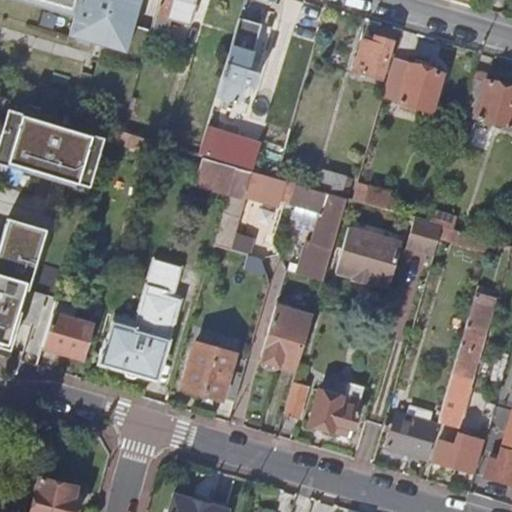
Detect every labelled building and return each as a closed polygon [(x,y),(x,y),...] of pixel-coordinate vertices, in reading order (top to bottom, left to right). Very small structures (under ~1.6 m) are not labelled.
[(23,0),(73,15),(77,0),(23,0)] [(125,53),(140,0),(77,0),(73,15),(79,18),(74,36),(99,44),(125,53)] [(164,0),(160,16),(192,25),(198,0),(164,0)] [(242,16),(214,105),(236,111),(244,83),(254,86),(259,73),(248,69),(263,22),(242,16)] [(379,78),(390,43),(375,39),(373,43),(363,41),(355,71),(379,78)] [(395,61),(385,94),(433,108),(443,75),(395,61)] [(471,81),(452,147),(466,151),(476,117),(511,127),(511,125),(511,90),(488,83),(487,86),(471,81)] [(53,124),(4,109),(3,115),(0,124),(0,166),(36,177),(71,188),(72,184),(86,188),(101,138),(74,130),(73,132),(52,126),(53,124)] [(211,154),(244,160),(247,146),(214,140),(211,154)] [(195,176),(229,187),(236,162),(212,155),(202,153),(195,176)] [(280,196),(286,176),(266,171),(251,166),(236,162),(229,187),(223,209),(218,227),(213,242),(229,247),(247,192),(278,201),(280,196)] [(343,190),(348,173),(318,164),(313,180),(343,190)] [(280,196),(286,198),(292,178),(286,176),(280,196)] [(306,246),(299,270),(323,277),(347,195),(293,178),(292,178),(286,198),(323,208),(312,247),(306,246)] [(370,186),(366,200),(388,206),(392,192),(370,186)] [(443,222),(415,215),(407,242),(435,250),(443,222)] [(0,237),(0,345),(9,348),(18,317),(20,309),(18,308),(24,287),(26,288),(27,287),(44,227),(6,216),(0,237)] [(348,227),(335,273),(351,278),(350,280),(370,286),(371,284),(387,288),(401,243),(348,227)] [(137,372),(157,378),(180,298),(171,295),(180,265),(154,258),(136,319),(114,313),(107,337),(105,337),(98,361),(123,368),(125,374),(131,376),(137,372)] [(46,292),(27,287),(26,288),(24,287),(18,308),(20,309),(18,317),(35,322),(46,292)] [(78,306),(55,299),(42,344),(82,356),(92,323),(74,318),(78,306)] [(280,365),(296,370),(312,315),(312,314),(276,303),(260,358),(263,363),(267,367),(272,368),(277,367),(280,365)] [(486,323),(467,317),(438,418),(457,423),(486,323)] [(222,395),(235,399),(243,372),(229,369),(234,351),(194,340),(181,386),(221,397),(222,395)] [(309,384),(293,380),(285,410),(300,414),(309,384)] [(364,385),(349,381),(345,395),(319,388),(309,422),(350,434),(364,385)] [(386,445),(427,457),(437,422),(397,410),(386,445)] [(511,481),(511,413),(499,457),(491,455),(485,473),(511,481)] [(483,436),(470,433),(468,436),(456,433),(453,445),(438,440),(432,458),(472,470),(483,436)] [(31,511),(76,511),(79,500),(75,498),(77,486),(41,476),(31,511)] [(228,511),(230,507),(209,501),(210,499),(195,494),(194,497),(175,491),(168,511),(228,511)]
